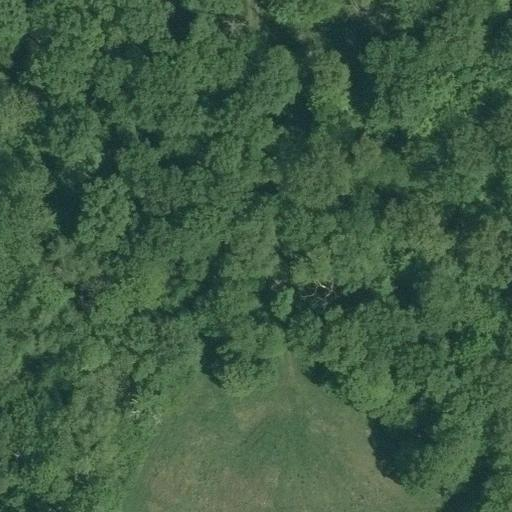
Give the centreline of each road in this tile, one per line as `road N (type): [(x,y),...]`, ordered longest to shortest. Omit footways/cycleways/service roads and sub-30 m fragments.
road 1 (track): [(511,19),(279,38),(275,0)]
road 2 (track): [(279,38),(295,217)]
